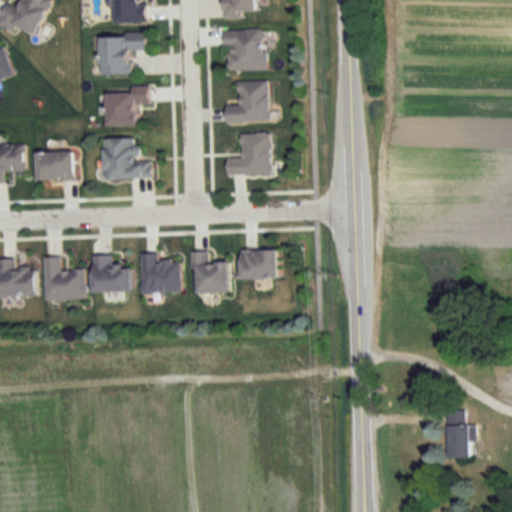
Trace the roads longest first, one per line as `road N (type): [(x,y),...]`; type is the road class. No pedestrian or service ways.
road 1 (residential): [(350,212),(0,222)]
road 2 (tertiary): [(350,212),(360,511)]
road 3 (residential): [(193,217),(186,0)]
road 4 (tertiary): [(343,0),(350,212)]
